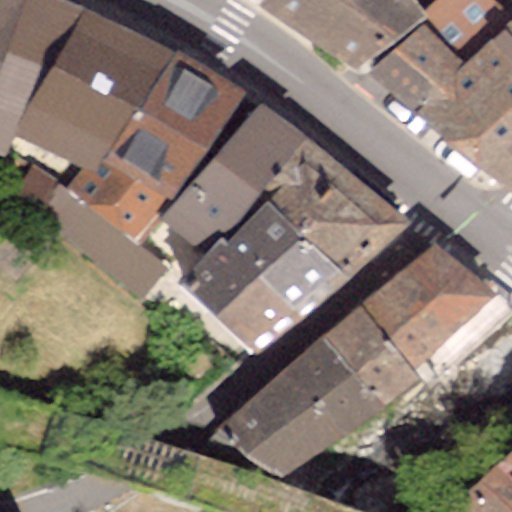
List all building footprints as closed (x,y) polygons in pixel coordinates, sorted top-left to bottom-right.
[(31,0),(0,83),(0,109),(42,128),(89,22),(60,9),(40,0),(31,0)] [(0,0),(0,83),(31,0),(0,0)] [(287,0),(364,51),(421,2),(418,0),(287,0)] [(432,99),(511,27),(511,2),(509,0),(442,0),(380,59),(432,99)] [(117,162),(178,60),(98,26),(89,22),(42,128),(107,156),(117,162)] [(511,27),(432,99),(511,162),(511,27)] [(178,60),(117,162),(146,179),(173,198),(243,102),(209,81),(178,60)] [(166,271),(175,278),(193,292),(262,205),(308,149),(276,125),(262,114),(146,252),(166,271)] [(405,228),(308,149),(262,205),(348,274),(352,276),(405,228)] [(46,212),(66,185),(38,167),(21,197),(46,212)] [(46,212),(144,292),(166,271),(146,252),(144,250),(115,226),(97,213),(81,199),(66,185),(46,212)] [(348,274),(262,205),(193,292),(221,315),(263,349),(300,317),(348,274)] [(424,356),(505,289),(452,246),(381,306),(424,356)] [(154,300),(175,278),(166,271),(144,292),(154,300)] [(424,356),(427,359),(432,365),(439,372),(511,310),(511,295),(505,289),(424,356)] [(381,383),(388,391),(427,359),(424,356),(381,306),(342,339),(381,383)] [(381,383),(342,339),(240,428),(285,466),(381,383)] [(393,397),(432,365),(427,359),(388,391),(393,397)]
